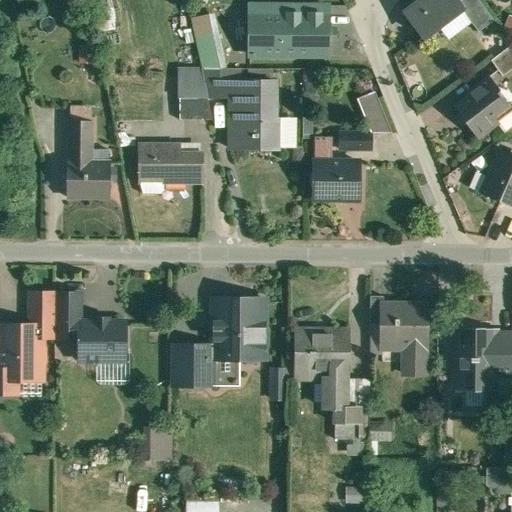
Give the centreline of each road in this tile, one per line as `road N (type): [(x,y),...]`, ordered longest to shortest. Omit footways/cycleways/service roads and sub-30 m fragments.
road 1 (unclassified): [(458,257),(0,253)]
road 2 (residential): [(458,257),(364,15)]
